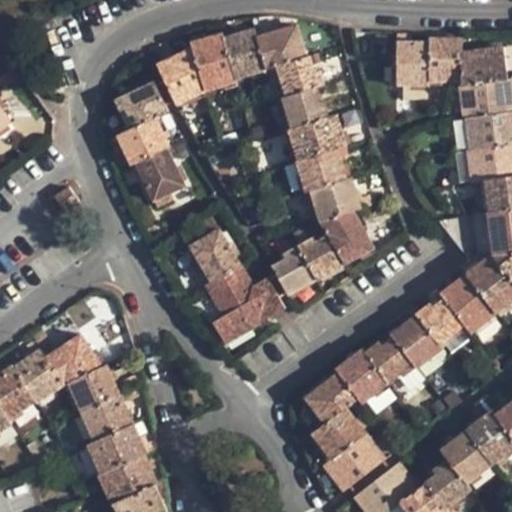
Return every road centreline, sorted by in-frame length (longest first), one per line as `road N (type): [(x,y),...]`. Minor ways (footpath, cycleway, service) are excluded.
road 1 (residential): [(96,148),(105,83),(131,36),(191,10),(251,0),(316,3)]
road 2 (residential): [(249,417),(334,336),(454,252)]
road 3 (residential): [(316,3),(511,14)]
road 4 (residential): [(0,353),(126,266)]
road 5 (residential): [(156,317),(194,461)]
road 6 (residential): [(249,417),(156,317)]
road 7 (residential): [(0,235),(96,148)]
road 8 (residential): [(126,266),(96,148)]
